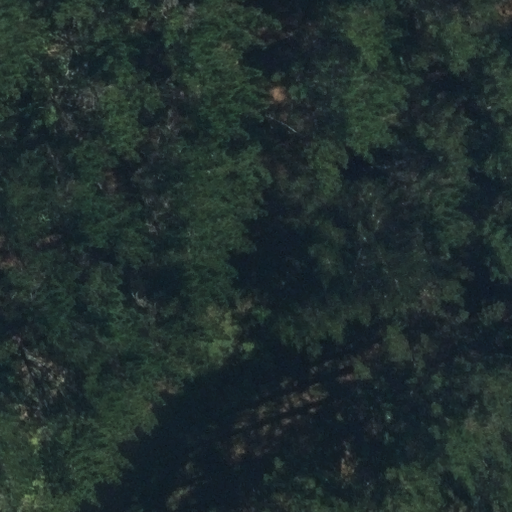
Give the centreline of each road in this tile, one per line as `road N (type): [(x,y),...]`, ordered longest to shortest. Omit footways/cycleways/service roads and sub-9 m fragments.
road 1 (track): [(70,511),(124,432),(232,0)]
road 2 (track): [(124,432),(481,219),(511,209)]
